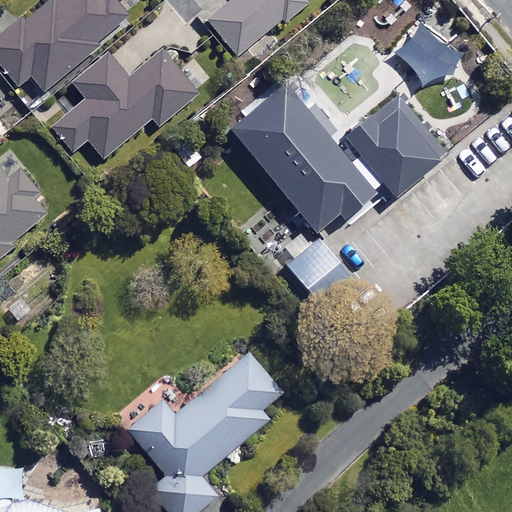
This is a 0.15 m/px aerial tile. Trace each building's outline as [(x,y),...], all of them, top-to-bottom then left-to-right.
[(125,21),(109,0),(46,0),(0,35),(0,63),(15,84),(28,74),(38,87),(125,21)] [(286,23),(309,2),(306,0),(228,0),(206,20),(236,54),(279,15),(286,23)] [(418,22),(392,51),(418,83),(433,77),(443,78),(458,52),(418,22)] [(196,92),(160,49),(126,78),(104,52),(69,81),(83,98),(50,125),(71,151),(86,138),(101,156),(149,116),(156,124),(196,92)] [(228,129),(315,233),(333,219),(339,226),(374,196),(281,84),(228,129)] [(442,155),(394,95),(342,136),(391,196),(442,155)] [(25,195),(36,186),(17,162),(6,171),(1,165),(0,165),(0,249),(42,215),(25,195)] [(334,261),(316,239),(285,263),(303,286),(334,261)] [(280,391),(246,351),(172,413),(161,399),(126,428),(163,473),(146,487),(166,511),(193,511),(214,495),(197,475),(266,417),(259,409),(280,391)] [(97,511),(96,506),(81,509),(23,502),(21,466),(0,467),(0,511),(97,511)]
